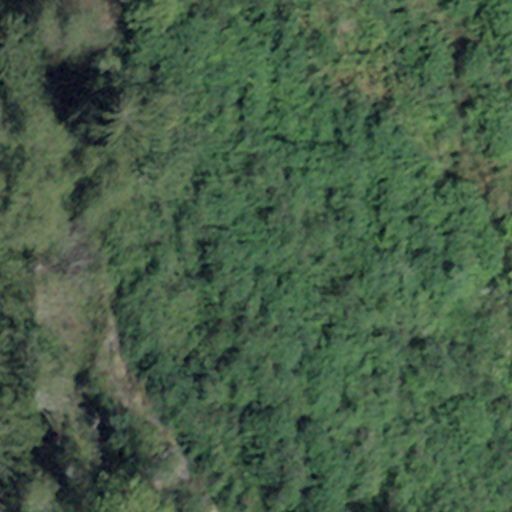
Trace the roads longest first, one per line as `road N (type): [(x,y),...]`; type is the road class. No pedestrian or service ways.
road 1 (track): [(169,97),(385,312),(496,438),(511,470)]
road 2 (track): [(511,258),(478,179),(412,69),(393,24),(398,0)]
